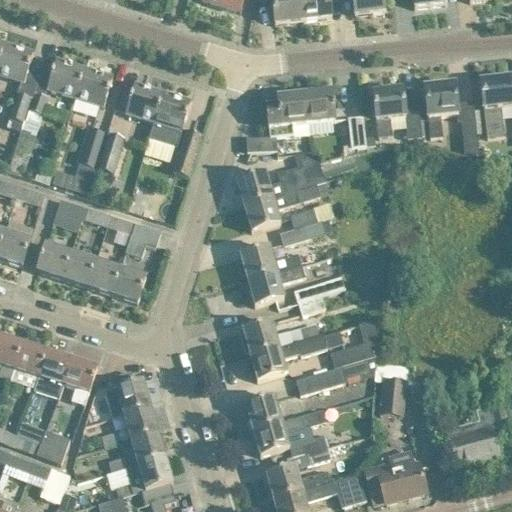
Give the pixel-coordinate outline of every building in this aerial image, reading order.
[(240,17),(244,0),(201,0),(200,4),(240,17)] [(275,29),(302,26),(299,0),(273,0),(271,0),(275,29)] [(299,0),(302,26),(331,22),(328,3),(328,0),(299,0)] [(384,16),(382,0),(352,0),(355,20),(384,16)] [(446,9),(444,0),(412,0),(413,0),(411,1),(411,5),(413,5),(414,13),(446,9)] [(4,49),(0,61),(0,79),(24,86),(33,58),(4,49)] [(75,103),(84,74),(56,65),(47,94),(75,103)] [(84,74),(75,103),(103,111),(112,82),(84,74)] [(511,81),(495,83),(481,85),(480,85),(482,105),(487,142),(502,140),(498,111),(511,109),(511,81)] [(454,88),(425,91),(424,91),(426,111),(430,143),(442,141),(440,121),(456,119),(457,126),(460,126),(464,157),(479,162),(473,107),(457,109),(454,88)] [(153,127),(162,98),(134,89),(125,118),(153,127)] [(372,97),(375,117),(377,142),(391,141),(389,123),(404,121),(407,144),(422,142),(418,112),(404,114),(402,94),(372,97)] [(304,98),(309,129),(334,126),(333,114),(334,114),(334,109),(332,109),(331,95),(304,98)] [(31,103),(16,98),(8,123),(23,128),(31,103)] [(48,102),(34,98),(29,114),(43,119),(48,102)] [(162,98),(153,127),(154,127),(148,144),(176,152),(191,107),(162,98)] [(294,130),(309,129),(304,98),(265,102),(269,142),(246,143),(247,157),(278,156),(277,141),(294,140),(294,130)] [(350,152),(365,151),(362,122),(347,124),(350,152)] [(104,139),(89,134),(79,169),(94,173),(104,139)] [(187,135),(173,178),(188,182),(202,140),(187,135)] [(114,179),(125,144),(109,139),(98,174),(114,179)] [(255,180),(236,185),(244,211),(316,190),(325,187),(319,167),(316,156),(295,159),(299,173),(279,179),(281,187),(269,190),(265,177),(255,180)] [(56,175),(51,189),(66,193),(70,179),(56,175)] [(0,185),(0,197),(16,203),(20,192),(0,185)] [(146,207),(159,208),(161,189),(147,188),(146,207)] [(316,190),(244,211),(250,234),(251,237),(280,228),(276,215),(320,202),(316,190)] [(25,193),(22,204),(41,210),(44,200),(25,193)] [(332,219),(347,214),(342,199),(327,203),(332,219)] [(77,235),(85,212),(60,204),(52,228),(77,235)] [(85,212),(81,223),(95,228),(106,231),(110,220),(85,212)] [(294,234),(317,228),(313,214),(290,221),(294,234)] [(116,222),(112,233),(117,235),(114,246),(127,250),(134,228),(116,222)] [(317,228),(294,234),(280,238),(284,252),(325,240),(321,227),(317,228)] [(134,228),(127,250),(125,256),(141,262),(145,250),(155,253),(161,236),(134,228)] [(5,236),(0,252),(0,264),(22,271),(30,244),(5,236)] [(326,244),(310,249),(314,261),(330,257),(326,244)] [(62,284),(70,257),(45,249),(37,276),(62,284)] [(259,254),(240,260),(247,285),(289,273),(286,261),(273,265),(269,251),(259,254)] [(87,292),(96,265),(70,257),(62,284),(87,292)] [(289,273),(300,270),(297,258),(286,261),(289,273)] [(112,300),(121,273),(96,265),(87,292),(112,300)] [(289,273),(247,285),(254,311),(283,303),(279,289),(304,282),(300,270),(289,273)] [(121,273),(112,300),(137,308),(146,281),(121,273)] [(297,309),(320,302),(345,295),(341,283),(294,296),(297,309)] [(320,302),(297,309),(301,321),(324,314),(320,302)] [(317,334),(331,330),(328,318),(314,322),(317,334)] [(378,324),(359,329),(364,348),(330,358),(335,373),(375,362),(378,324)] [(249,360),(302,345),(299,333),(275,340),(271,326),(242,335),(249,360)] [(302,345),(250,360),(257,386),(276,380),(286,378),(282,364),(295,360),(326,351),(323,339),(302,345)] [(0,381),(10,384),(22,348),(0,340),(0,369),(1,370),(0,373),(0,381)] [(35,393),(46,356),(22,348),(10,384),(35,393)] [(35,393),(34,395),(59,403),(63,389),(71,363),(46,356),(35,393)] [(319,378),(296,385),(300,400),(346,387),(345,383),(360,379),(361,384),(375,380),(375,362),(365,365),(366,367),(342,374),(342,372),(319,378)] [(71,363),(63,389),(75,393),(72,405),(85,409),(89,398),(97,372),(71,363)] [(511,397),(510,388),(509,388),(505,371),(496,374),(500,391),(497,391),(502,410),(476,417),(479,427),(446,436),(448,444),(447,444),(455,473),(500,460),(492,433),(508,429),(507,428),(511,426),(511,397)] [(112,422),(123,419),(150,411),(143,386),(134,389),(130,376),(109,382),(113,394),(115,394),(105,397),(112,422)] [(378,420),(403,422),(407,387),(382,385),(378,420)] [(252,435),(281,427),(274,401),(245,410),(252,435)] [(131,444),(158,436),(150,411),(123,419),(131,444)] [(291,462),(327,452),(323,441),(311,444),(308,433),(326,428),(322,416),(281,428),(281,427),(252,435),(260,461),(289,453),(291,462)] [(0,433),(0,445),(11,450),(15,439),(0,433)] [(46,435),(36,460),(60,469),(70,445),(46,435)] [(104,451),(119,446),(116,436),(101,440),(104,451)] [(138,469),(165,462),(158,436),(131,444),(138,469)] [(20,441),(16,452),(36,459),(39,449),(20,441)] [(327,452),(291,462),(292,463),(304,459),(307,470),(330,463),(327,452)] [(0,454),(0,467),(5,470),(9,458),(0,454)] [(418,470),(414,471),(410,456),(387,462),(389,469),(365,475),(370,493),(380,490),(385,509),(426,498),(418,470)] [(15,460),(11,472),(29,479),(34,467),(15,460)] [(111,477),(126,472),(123,461),(108,465),(111,477)] [(165,462),(138,469),(141,480),(129,483),(130,487),(134,498),(141,495),(145,494),(170,488),(173,487),(165,462)] [(34,467),(29,479),(47,486),(52,475),(34,467)] [(334,488),(359,480),(358,480),(353,482),(352,480),(331,486),(327,476),(298,484),(294,471),(266,479),(273,505),(329,489),(334,488)] [(52,475),(42,502),(59,509),(69,482),(52,475)] [(329,489),(273,505),(275,511),(306,511),(305,507),(337,497),(341,511),(344,511),(366,505),(359,480),(334,488),(329,489)] [(130,487),(115,491),(118,502),(121,502),(133,498),(130,487)] [(151,511),(164,511),(163,510),(176,506),(170,488),(145,494),(141,495),(144,509),(150,507),(151,511)] [(7,489),(3,499),(27,508),(31,499),(7,489)] [(16,511),(18,508),(6,503),(0,500),(0,511),(16,511)] [(109,505),(111,511),(123,511),(121,502),(118,502),(109,505)]
